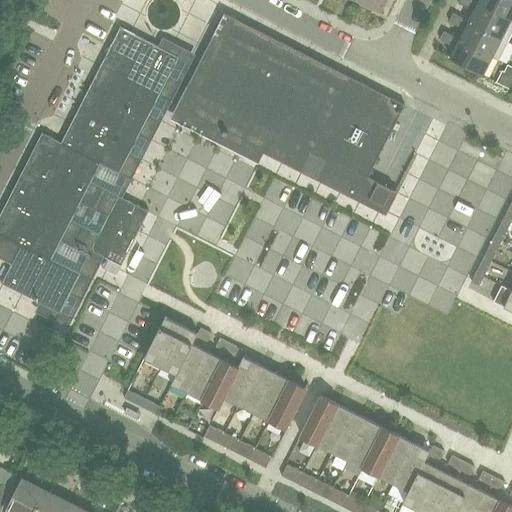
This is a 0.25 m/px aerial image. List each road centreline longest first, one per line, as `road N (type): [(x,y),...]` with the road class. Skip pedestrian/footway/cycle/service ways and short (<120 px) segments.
road 1 (tertiary): [(258,511),(0,381)]
road 2 (residential): [(0,171),(85,0)]
road 3 (residential): [(385,67),(251,0)]
road 4 (residential): [(511,131),(385,67)]
